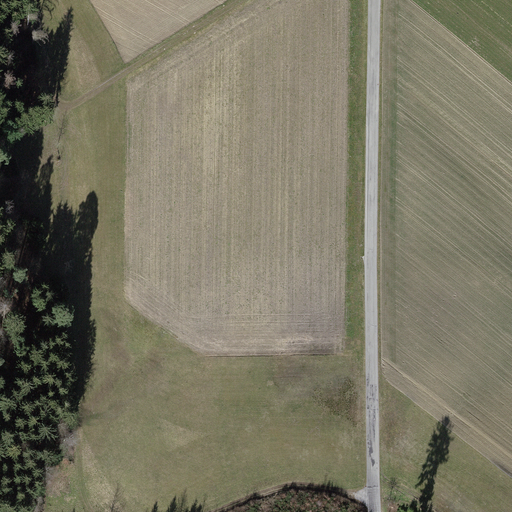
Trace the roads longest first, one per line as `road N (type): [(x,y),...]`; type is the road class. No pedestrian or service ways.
road 1 (tertiary): [(375,0),(375,511)]
road 2 (track): [(246,0),(72,106)]
